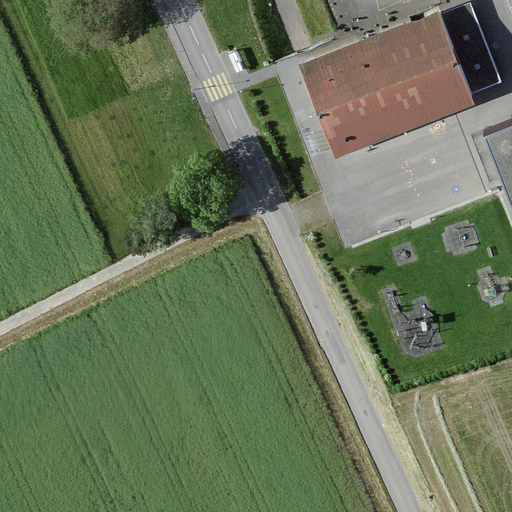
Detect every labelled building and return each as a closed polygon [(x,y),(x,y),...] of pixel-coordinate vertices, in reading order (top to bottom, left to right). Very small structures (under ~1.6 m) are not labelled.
[(469,0),(438,12),(468,93),(500,80),(469,0)] [(379,30),(302,59),(335,147),(452,103),(470,96),(468,93),(438,12),(436,8),(379,30)] [(511,114),(484,125),(503,173),(511,197),(511,114)] [(503,173),(484,125),(472,130),(490,178),(503,173)] [(313,132),(301,137),(308,154),(314,152),(320,149),(313,132)]
